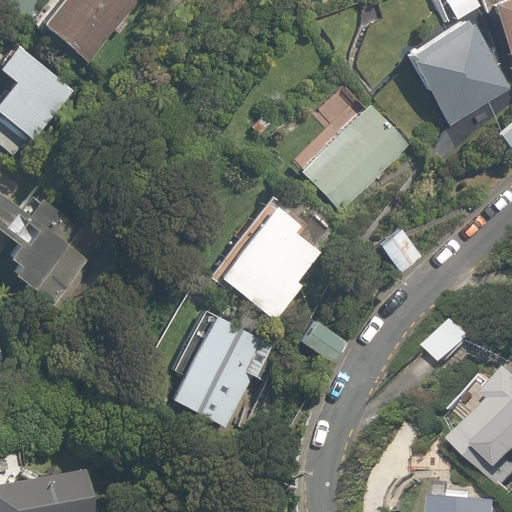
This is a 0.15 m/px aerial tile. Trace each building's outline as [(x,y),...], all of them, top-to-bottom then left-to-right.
[(0,0),(30,23),(48,0),(0,0)] [(129,24),(124,19),(140,0),(139,0),(65,0),(42,27),(87,65),(114,32),(119,36),(129,24)] [(511,0),(482,0),(511,72),(511,0)] [(443,125),(505,86),(461,17),(458,19),(455,14),(397,50),(401,55),(399,56),(443,125)] [(31,141),(70,91),(15,48),(0,67),(0,73),(14,84),(0,101),(0,147),(12,157),(27,138),(31,141)] [(337,211),(405,143),(364,102),(332,133),(338,139),(300,175),(337,211)] [(511,121),(504,113),(487,129),(511,155),(511,121)] [(0,197),(0,263),(14,274),(12,276),(51,305),(84,259),(68,248),(81,230),(42,201),(29,219),(0,197)] [(299,227),(274,208),(219,279),(275,321),(301,287),(296,283),(319,253),(294,234),(299,227)] [(415,253),(387,223),(368,241),(395,271),(415,253)] [(276,348),(204,312),(173,372),(183,377),(172,401),(225,427),(252,376),(260,381),(276,348)] [(348,343),(313,321),(299,343),(334,365),(348,343)] [(511,363),(494,363),(496,394),(448,440),(467,459),(476,450),(494,468),(511,450),(511,363)] [(85,511),(78,473),(0,487),(0,511),(85,511)] [(494,511),(495,504),(430,497),(428,511),(494,511)]
